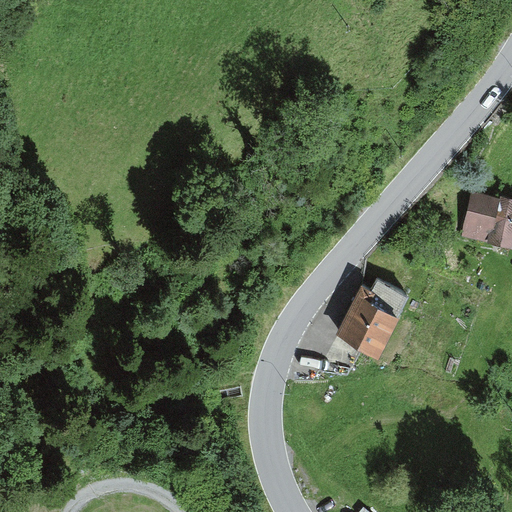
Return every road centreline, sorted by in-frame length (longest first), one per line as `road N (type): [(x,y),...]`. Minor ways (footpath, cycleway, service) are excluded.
road 1 (tertiary): [(292,511),(266,429),(281,344),(320,285),(511,60)]
road 2 (track): [(68,511),(98,491),(144,485),(188,498),(199,511)]
